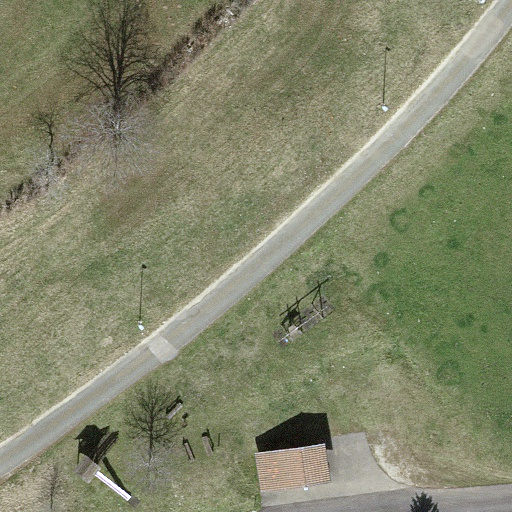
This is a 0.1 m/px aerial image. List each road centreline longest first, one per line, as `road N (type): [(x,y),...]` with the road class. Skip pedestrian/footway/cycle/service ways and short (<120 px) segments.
road 1 (track): [(0,459),(83,409),(295,232),(465,67),(511,5)]
road 2 (unclassified): [(511,497),(378,511)]
